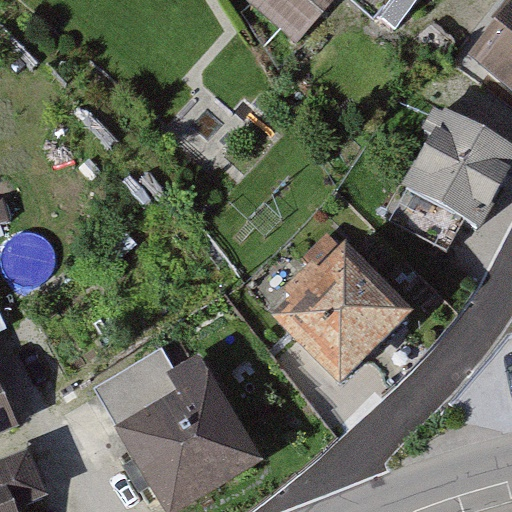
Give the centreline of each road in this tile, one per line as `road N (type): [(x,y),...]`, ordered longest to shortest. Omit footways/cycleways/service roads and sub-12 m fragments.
road 1 (residential): [(511,282),(314,511)]
road 2 (tertiary): [(392,511),(511,467)]
